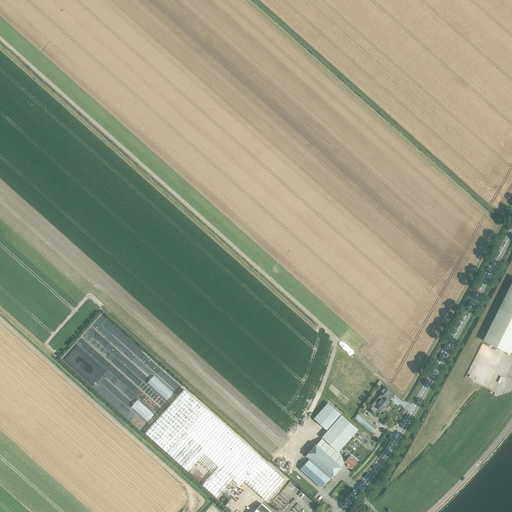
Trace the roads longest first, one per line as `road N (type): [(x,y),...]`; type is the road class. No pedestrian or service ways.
road 1 (secondary): [(357,490),(392,444),(511,232)]
road 2 (tertiary): [(430,511),(511,423)]
